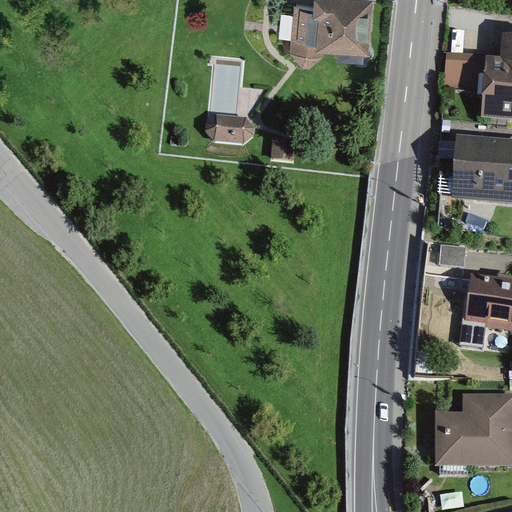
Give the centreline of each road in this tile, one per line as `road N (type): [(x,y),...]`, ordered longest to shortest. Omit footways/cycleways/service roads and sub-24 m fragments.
road 1 (primary): [(417,0),(381,317),(375,511)]
road 2 (unclassified): [(0,154),(218,425),(241,461),(257,511)]
